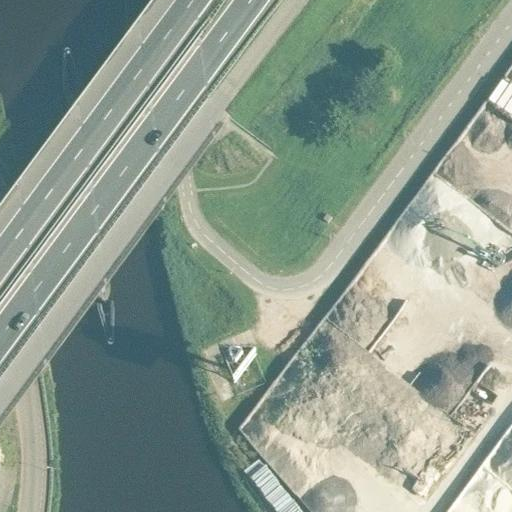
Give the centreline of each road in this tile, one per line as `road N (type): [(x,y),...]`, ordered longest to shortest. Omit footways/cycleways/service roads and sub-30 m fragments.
road 1 (unclassified): [(511,28),(340,255),(311,281),(275,290),(209,240),(194,215),(158,0)]
road 2 (unclassified): [(0,398),(300,0)]
road 3 (motorway): [(0,341),(252,0)]
road 4 (motorway): [(192,0),(0,260)]
road 5 (unclassified): [(27,511),(29,405),(0,192)]
